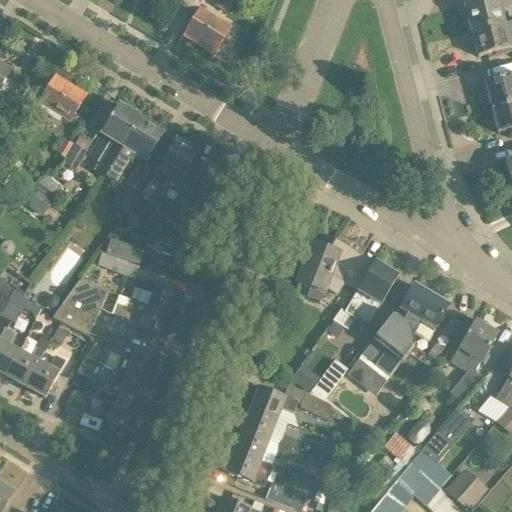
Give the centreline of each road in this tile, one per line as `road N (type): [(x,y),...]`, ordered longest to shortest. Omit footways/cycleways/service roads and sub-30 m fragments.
road 1 (residential): [(134,511),(279,154)]
road 2 (residential): [(279,154),(34,0)]
road 3 (residential): [(470,268),(431,180),(388,0)]
road 4 (residential): [(470,268),(279,154)]
road 5 (residential): [(279,154),(337,0)]
road 6 (residential): [(124,511),(0,430)]
